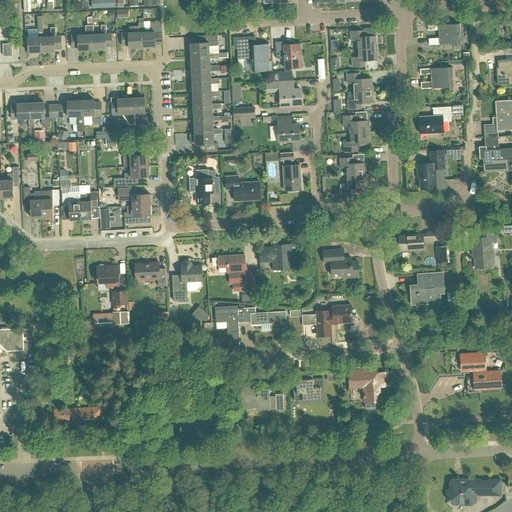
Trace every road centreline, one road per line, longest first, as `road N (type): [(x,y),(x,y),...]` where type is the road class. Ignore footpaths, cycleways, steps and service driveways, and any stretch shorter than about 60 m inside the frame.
road 1 (tertiary): [(26,470),(419,453)]
road 2 (residential): [(169,227),(153,68),(23,72),(0,83)]
road 3 (residential): [(394,211),(392,145),(408,73),(407,16)]
road 4 (residential): [(169,227),(157,241),(39,246),(0,221)]
road 5 (residential): [(470,121),(467,197),(456,206),(394,211)]
road 6 (residential): [(317,209),(266,222),(169,227)]
road 7 (residential): [(402,350),(381,274),(375,211)]
road 8 (residential): [(317,209),(313,157),(322,81)]
